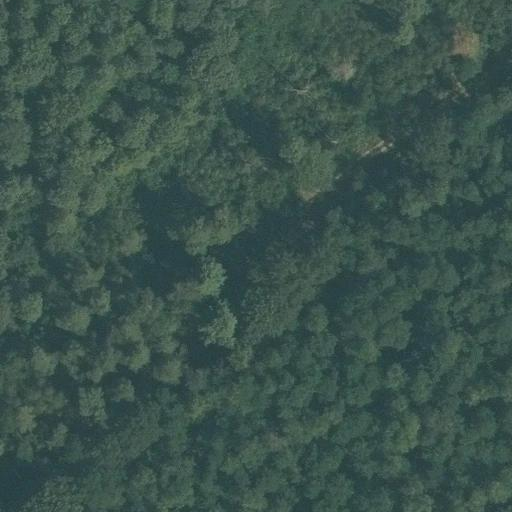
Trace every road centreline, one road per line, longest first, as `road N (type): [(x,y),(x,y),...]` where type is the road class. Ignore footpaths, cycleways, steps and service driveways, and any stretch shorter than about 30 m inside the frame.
road 1 (track): [(0,497),(122,414),(224,330),(315,202),(356,160)]
road 2 (track): [(511,54),(442,112),(356,160)]
